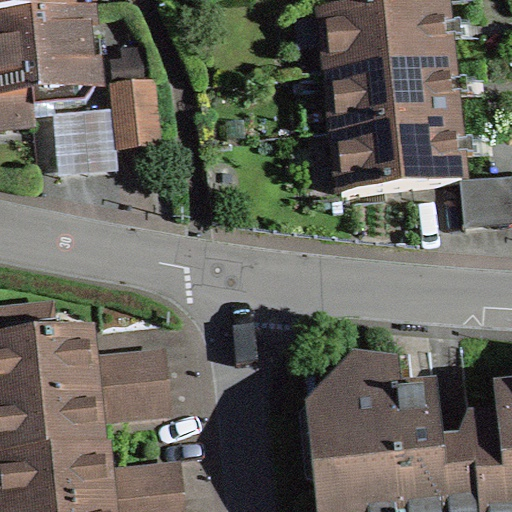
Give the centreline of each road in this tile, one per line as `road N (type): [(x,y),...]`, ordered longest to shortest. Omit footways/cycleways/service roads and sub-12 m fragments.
road 1 (residential): [(511,297),(229,275)]
road 2 (unclassified): [(229,275),(253,511)]
road 3 (residential): [(229,275),(0,219)]
